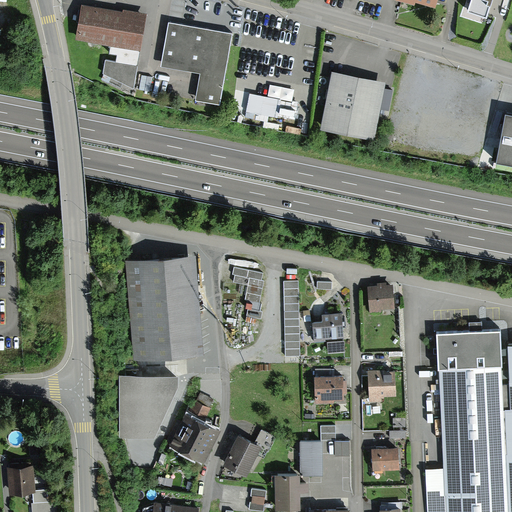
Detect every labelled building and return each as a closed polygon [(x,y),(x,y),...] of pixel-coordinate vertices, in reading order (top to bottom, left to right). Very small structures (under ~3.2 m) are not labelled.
[(492,0),(471,0),(468,10),(487,16),(492,0)] [(147,14),(122,10),(121,13),(82,6),(75,40),(110,46),(109,54),(117,55),(116,62),(138,66),(147,14)] [(232,34),(167,23),(159,68),(200,75),(195,102),(220,106),(232,34)] [(133,89),(138,66),(116,62),(106,61),(104,73),(133,89)] [(385,83),(331,73),(321,130),(376,139),(381,111),(390,113),(393,90),(384,89),(385,83)] [(291,103),(249,94),(246,110),(288,119),(291,103)] [(511,168),(511,115),(504,114),(494,165),(511,168)] [(196,256),(126,262),(135,362),(205,355),(196,256)] [(263,273),(234,268),(233,274),(236,275),(234,282),(249,285),(245,299),(250,300),(247,315),(260,318),(262,312),(260,312),(261,304),(259,303),(264,281),(261,280),(263,273)] [(298,281),(284,282),(286,356),(300,355),(298,281)] [(368,286),(370,312),(381,311),(381,309),(394,308),(393,285),(386,285),(386,283),(378,283),(378,286),(368,286)] [(327,342),(343,341),(342,313),(321,314),(322,322),(313,323),(314,342),(327,342)] [(426,466),(428,511),(511,511),(511,342),(509,343),(511,408),(502,408),(499,330),(437,332),(443,466),(426,466)] [(343,341),(327,342),(328,354),(346,353),(345,341),(343,341)] [(316,369),(316,377),(332,377),(332,369),(316,369)] [(396,396),(395,371),(385,372),(385,370),(369,371),(370,403),(382,402),(382,398),(384,398),(384,397),(396,396)] [(346,381),(343,381),(343,376),(332,377),(316,377),(315,377),(315,404),(334,403),(334,401),(343,401),(343,394),(346,394),(346,381)] [(178,377),(119,377),(119,438),(155,437),(178,388),(178,377)] [(200,394),(190,414),(204,421),(214,401),(200,394)] [(190,414),(186,412),(168,444),(204,464),(220,431),(204,421),(190,414)] [(406,418),(393,419),(393,427),(406,427),(406,418)] [(336,426),(321,427),(321,440),(336,439),(336,426)] [(253,445),(237,437),(222,465),(246,477),(258,455),(264,458),(274,438),(260,431),(253,445)] [(322,476),(322,441),(300,441),(301,476),(322,476)] [(349,442),(335,442),(335,456),(350,456),(349,442)] [(398,449),(373,450),(374,470),(399,469),(398,449)] [(30,465),(8,468),(11,493),(33,490),(30,465)] [(300,476),(276,476),(276,511),(301,510),(300,492),(310,492),(310,484),(300,484),(300,476)] [(266,491),(252,489),(251,496),(252,496),(251,502),(250,502),(249,509),(264,511),(264,504),(263,504),(264,497),(265,498),(266,491)] [(198,511),(199,507),(154,503),(152,511),(198,511)]
